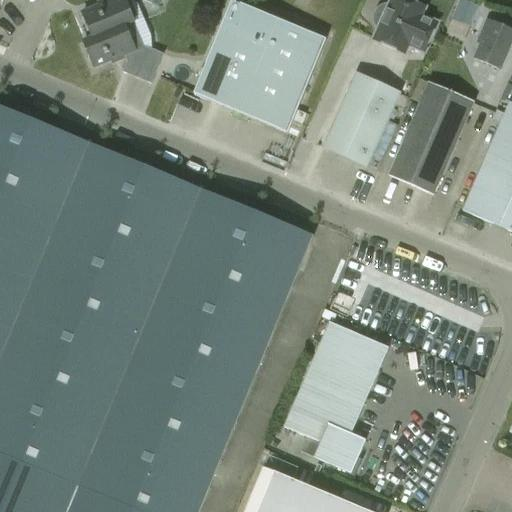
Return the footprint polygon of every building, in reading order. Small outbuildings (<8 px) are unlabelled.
[(81,13),(92,39),(124,27),(133,23),(124,1),(113,0),(81,13)] [(408,46),(422,53),(436,23),(421,17),(424,9),(404,0),(390,0),(388,7),(384,7),(380,9),(376,12),(373,19),(373,24),(374,29),(377,31),(373,39),(404,53),(408,46)] [(471,27),(478,5),(462,0),(456,0),(450,21),(471,27)] [(287,134),(325,40),(232,2),(193,96),(287,134)] [(92,39),(82,42),(93,68),(111,61),(125,55),(126,57),(128,63),(124,74),(150,85),(162,55),(152,50),(151,37),(143,18),(133,23),(124,27),(92,39)] [(511,31),(486,20),(480,34),(483,36),(473,59),(500,71),(511,41),(511,31)] [(322,148),(366,167),(399,95),(355,75),(322,148)] [(432,197),(473,104),(428,84),(388,177),(432,197)] [(486,156),(462,212),(511,233),(511,87),(506,85),(499,101),(508,105),(486,156)] [(0,511),(198,511),(312,237),(110,153),(88,145),(0,108),(0,511)] [(351,267),(334,303),(345,308),(361,272),(351,267)] [(320,444),(314,459),(341,471),(340,473),(351,477),(359,460),(357,459),(364,442),(350,435),(388,349),(329,323),(283,428),(320,444)] [(367,511),(263,469),(245,511),(367,511)]
